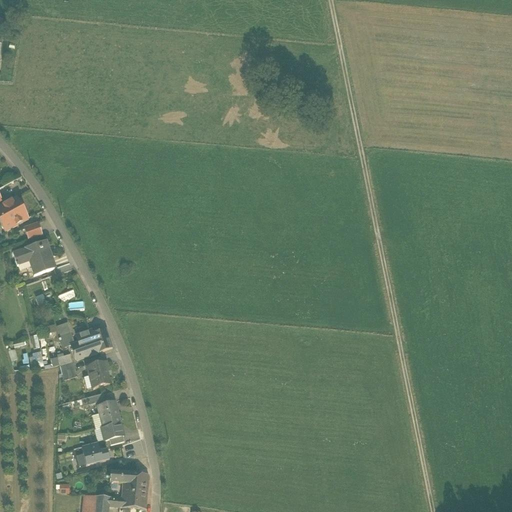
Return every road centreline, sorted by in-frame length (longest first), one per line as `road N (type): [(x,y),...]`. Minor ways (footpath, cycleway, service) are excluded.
road 1 (track): [(331,0),(432,511)]
road 2 (residential): [(0,142),(38,187),(109,315),(159,477),(156,511)]
